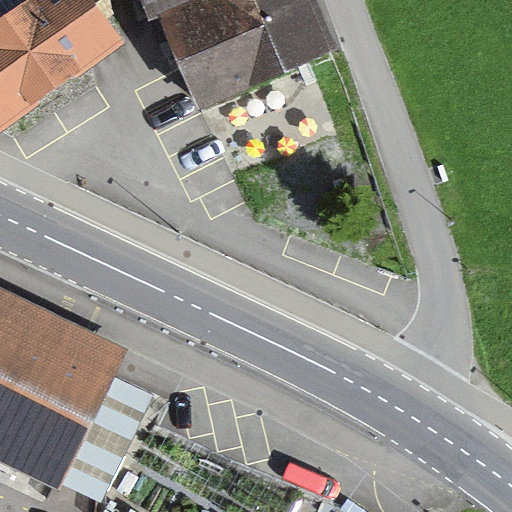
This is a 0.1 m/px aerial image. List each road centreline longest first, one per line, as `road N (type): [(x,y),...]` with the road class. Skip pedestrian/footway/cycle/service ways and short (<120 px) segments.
road 1 (secondary): [(417,422),(340,377),(0,217)]
road 2 (unclassified): [(341,0),(441,284),(435,379),(417,422)]
